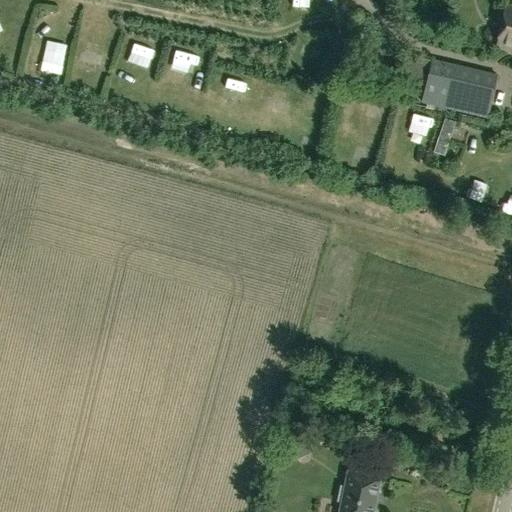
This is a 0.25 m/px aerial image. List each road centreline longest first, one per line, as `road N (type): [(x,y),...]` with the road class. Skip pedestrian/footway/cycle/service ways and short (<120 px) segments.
road 1 (track): [(343,15),(321,101),(296,122),(125,83)]
road 2 (track): [(365,6),(258,34),(83,0)]
